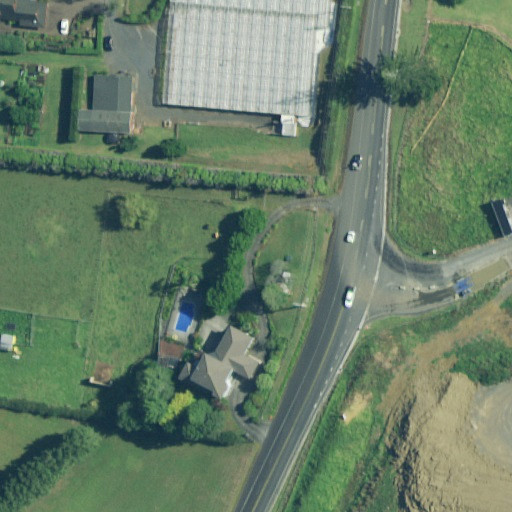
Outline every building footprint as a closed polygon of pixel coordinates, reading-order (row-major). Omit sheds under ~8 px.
[(0,0),(0,19),(19,20),(18,26),(45,28),(46,0),(0,0)] [(172,0),(172,3),(315,15),(328,16),(329,0),(172,0)] [(278,112),(292,114),(306,115),(315,15),(172,3),(164,103),(278,112)] [(132,76),(94,74),(92,110),(79,109),(78,131),(129,133),(132,76)] [(17,122),(6,122),(5,135),(16,135),(17,122)] [(211,357),(199,350),(193,360),(188,357),(177,378),(221,402),(231,384),(227,382),(233,372),(237,374),(249,380),(259,361),(247,355),(243,353),(252,337),(229,325),(211,357)] [(0,334),(0,336),(0,348),(11,350),(13,336),(0,334)]
